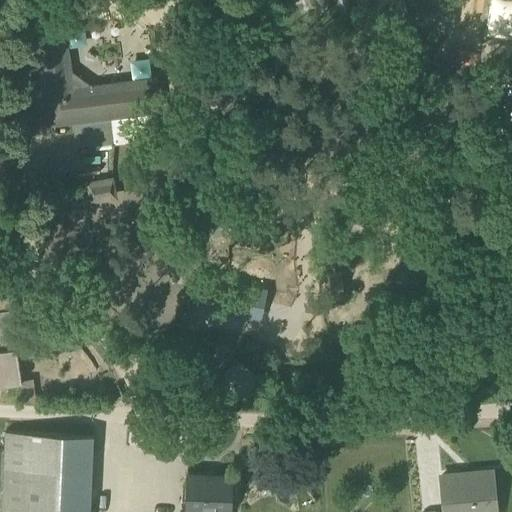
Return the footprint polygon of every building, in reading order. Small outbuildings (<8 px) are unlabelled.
[(442,27),(451,28),(452,16),(443,15),(442,27)] [(77,146),(115,141),(112,115),(121,114),(119,96),(126,91),(125,82),(90,86),(73,74),(68,75),(61,27),(36,30),(44,80),(26,82),(32,122),(49,120),(50,123),(74,120),(77,146)] [(346,48),(370,51),(372,31),(348,28),(346,48)] [(155,78),(125,82),(126,91),(119,96),(121,114),(112,115),(115,141),(151,137),(148,111),(160,110),(155,78)] [(511,79),(502,81),(511,141),(511,140),(511,79)] [(511,140),(511,141),(502,81),(490,83),(490,84),(493,104),(502,162),(511,160),(511,140)] [(474,107),(493,104),(490,84),(471,86),(474,107)] [(451,113),(457,153),(477,149),(471,109),(451,113)] [(88,183),(91,199),(114,195),(112,179),(88,183)] [(178,254),(179,281),(200,279),(198,253),(178,254)] [(0,305),(1,305),(11,304),(7,276),(0,277),(0,305)] [(0,311),(0,380),(21,381),(12,310),(0,311)] [(218,387),(240,400),(257,377),(237,360),(218,387)] [(465,373),(467,392),(494,388),(492,370),(465,373)] [(5,431),(4,467),(55,469),(57,433),(5,431)] [(93,434),(57,433),(55,469),(63,469),(92,470),(93,434)] [(1,511),(61,511),(63,469),(55,469),(4,467),(1,511)] [(89,511),(92,470),(63,469),(61,511),(89,511)] [(495,511),(492,471),(441,476),(444,511),(495,511)] [(185,508),(210,509),(229,510),(231,510),(233,477),(206,476),(206,474),(186,473),(185,508)]
